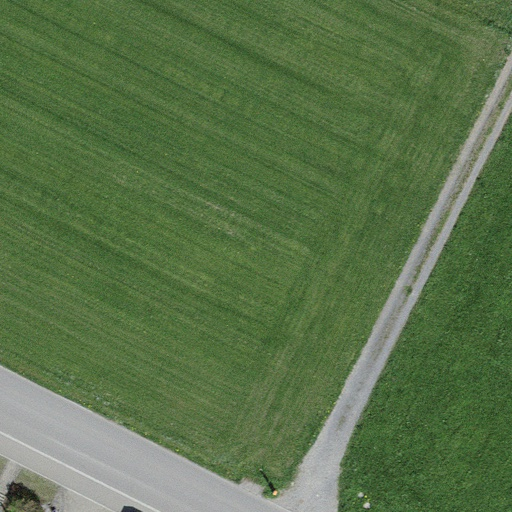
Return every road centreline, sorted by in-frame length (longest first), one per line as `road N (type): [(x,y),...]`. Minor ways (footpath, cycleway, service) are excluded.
road 1 (track): [(307,511),(511,89)]
road 2 (residential): [(0,413),(193,511)]
